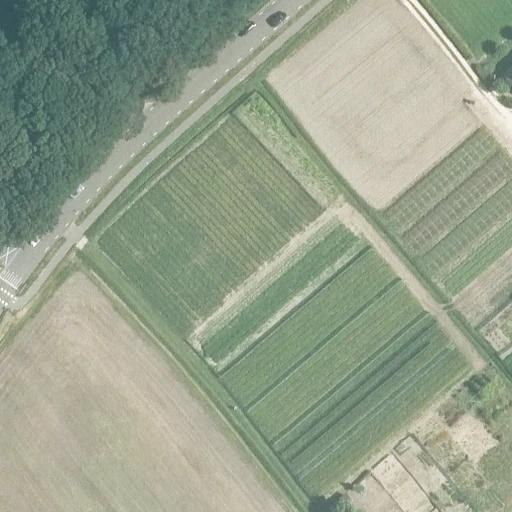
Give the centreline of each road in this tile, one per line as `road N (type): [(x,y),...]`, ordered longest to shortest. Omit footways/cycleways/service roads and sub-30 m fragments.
road 1 (tertiary): [(0,293),(93,180),(292,0)]
road 2 (track): [(511,122),(405,0)]
